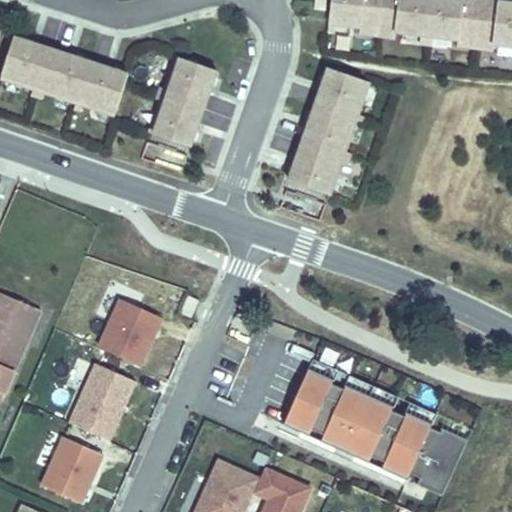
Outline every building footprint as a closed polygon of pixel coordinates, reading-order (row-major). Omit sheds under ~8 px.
[(511,0),(335,0),(334,15),(366,18),(365,24),(402,28),(402,23),(465,30),(465,36),(501,40),(502,35),(511,36),(511,0)] [(134,73),(111,65),(18,36),(5,76),(121,113),(134,73)] [(197,145),(216,91),(223,68),(184,54),(157,132),(197,145)] [(334,189),(374,74),(334,60),(295,175),(334,189)] [(193,310),(200,292),(190,288),(183,305),(193,310)] [(0,294),(0,390),(36,310),(0,294)] [(145,367),(165,317),(118,299),(99,350),(145,367)] [(111,434),(137,375),(97,357),(70,416),(111,434)] [(307,370),(334,382),(338,372),(311,361),(307,370)] [(334,382),(307,370),(283,427),(308,437),(310,431),(323,436),(320,443),(334,449),(331,455),(352,464),(354,458),(367,464),(370,457),(384,463),(381,470),(406,480),(409,474),(419,479),(417,485),(443,496),(469,440),(442,429),(441,433),(430,428),(432,424),(406,413),(404,417),(391,411),(393,407),(345,386),(343,390),(332,386),(334,382)] [(349,377),(345,386),(393,407),(397,398),(349,377)] [(410,403),(406,413),(432,424),(436,414),(410,403)] [(283,427),(280,433),(331,455),(334,449),(320,443),(308,437),(283,427)] [(82,496),(103,447),(65,430),(43,479),(82,496)] [(354,458),(352,464),(403,486),(406,480),(381,470),(367,464),(354,458)] [(218,463),(195,511),(245,511),(253,495),(259,481),(218,463)] [(259,481),(253,495),(267,501),(262,511),(298,511),(309,490),(264,470),(259,481)] [(52,511),(24,499),(17,511),(52,511)]
